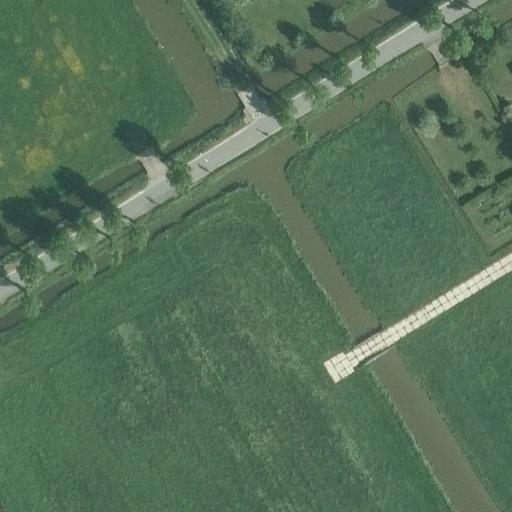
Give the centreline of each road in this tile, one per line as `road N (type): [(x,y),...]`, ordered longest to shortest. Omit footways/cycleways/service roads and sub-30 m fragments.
road 1 (unclassified): [(0,285),(467,0)]
road 2 (track): [(332,372),(511,262)]
road 3 (track): [(184,0),(262,126)]
